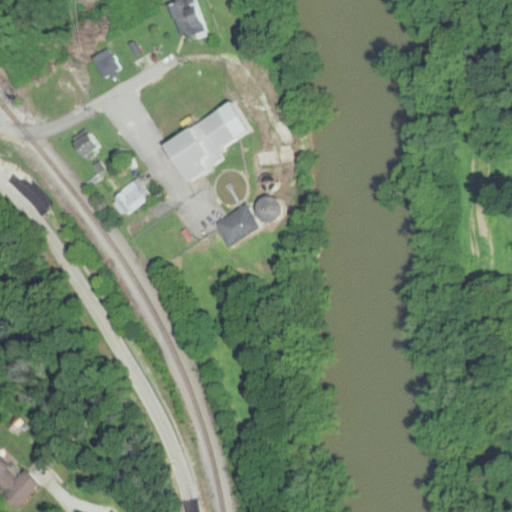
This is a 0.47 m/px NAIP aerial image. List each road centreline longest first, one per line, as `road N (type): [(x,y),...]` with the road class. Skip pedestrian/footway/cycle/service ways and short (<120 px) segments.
road 1 (tertiary): [(189,511),(165,436),(116,346),(47,238),(0,187)]
road 2 (residential): [(0,126),(53,129),(96,107),(122,124)]
